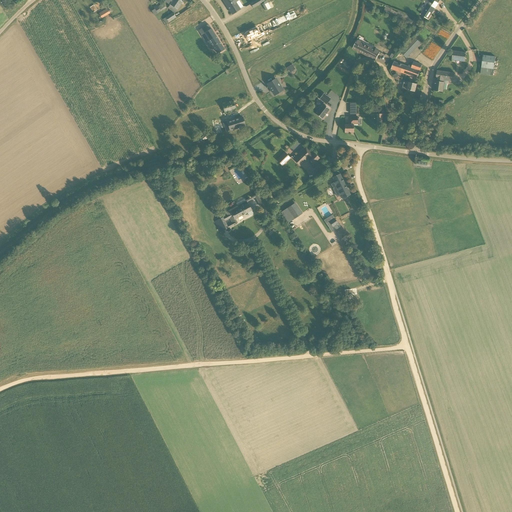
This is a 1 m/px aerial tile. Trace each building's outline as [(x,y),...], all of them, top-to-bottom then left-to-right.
[(176,12),(184,0),(173,0),(168,8),(174,12),(176,12)] [(223,0),(232,14),(240,9),(235,1),(237,0),(223,0)] [(423,12),(421,15),(428,19),(440,0),(430,0),(427,5),(423,12)] [(161,11),(166,8),(163,4),(158,7),(157,5),(153,7),(158,13),(161,11)] [(99,13),(102,18),(110,14),(107,8),(99,13)] [(196,8),(186,14),(192,23),(190,24),(192,28),(200,23),(197,19),(196,20),(193,17),(199,13),(196,8)] [(390,13),(390,15),(406,21),(406,22),(412,24),(414,18),(408,16),(398,12),(397,12),(392,10),(391,10),(390,13)] [(166,24),(169,22),(176,17),(173,13),(166,17),(163,19),(166,24)] [(209,25),(199,31),(210,49),(213,47),(218,54),(225,50),(209,25)] [(257,28),(245,34),(248,40),(255,37),(256,39),(265,35),(264,32),(260,34),(257,28)] [(401,53),(406,58),(421,43),(415,38),(401,53)] [(380,52),(357,40),(353,48),(376,60),(380,52)] [(453,51),(452,60),(465,61),(466,53),(453,51)] [(494,69),(496,57),(483,55),(481,74),(494,76),(494,69)] [(409,64),(408,67),(394,62),(391,69),(417,78),(422,65),(413,62),(412,65),(409,64)] [(287,67),(290,72),(295,68),(292,64),(287,67)] [(455,73),(442,72),(437,71),(436,79),(436,81),(434,91),(443,92),(445,80),(454,81),(455,73)] [(276,79),(268,84),(275,95),(283,90),(276,79)] [(404,81),(403,88),(408,90),(408,91),(414,93),(414,91),(415,92),(417,84),(404,81)] [(325,105),(326,104),(331,99),(323,93),(319,99),(324,103),(323,104),(315,114),(322,119),(330,109),(325,105)] [(222,106),(200,113),(203,120),(236,110),(235,106),(241,104),(239,100),(222,105),(222,106)] [(242,117),(224,123),(227,132),(245,126),(242,117)] [(345,132),(353,132),(353,124),(357,124),(357,117),(349,117),(349,125),(345,125),(345,132)] [(206,132),(200,136),(204,141),(209,137),(206,132)] [(319,165),(316,162),(317,162),(316,161),(319,158),(315,153),(313,155),(306,147),(293,159),(300,166),(308,158),(309,159),(308,160),(313,165),(311,166),(314,169),(315,167),(316,168),(319,165)] [(291,158),(285,153),(277,160),(283,166),(291,158)] [(350,195),(347,188),(340,174),(333,177),(335,182),(331,184),(337,195),(340,194),(339,193),(340,193),(343,199),(350,195)] [(255,196),(262,210),(268,206),(268,205),(270,204),(263,192),(261,193),(261,192),(255,196)] [(237,223),(235,219),(247,213),(249,216),(253,213),(252,210),(248,204),(247,201),(226,212),(227,215),(217,221),(222,231),(237,223)] [(289,218),(291,216),(294,219),(302,213),(295,203),(284,211),(289,218)] [(341,227),(338,223),(334,218),(326,224),(330,229),(333,227),(336,231),(341,227)] [(275,231),(272,227),(267,232),(270,236),(275,231)]
